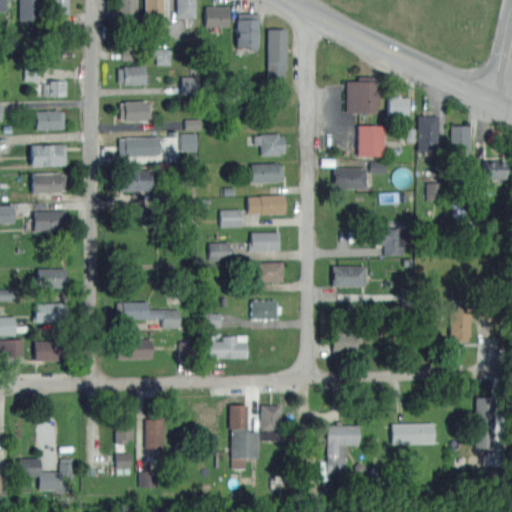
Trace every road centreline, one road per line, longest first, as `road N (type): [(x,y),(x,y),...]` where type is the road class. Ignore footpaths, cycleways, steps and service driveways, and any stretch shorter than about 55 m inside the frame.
road 1 (residential): [(511,373),(0,387)]
road 2 (residential): [(93,0),(96,475)]
road 3 (residential): [(310,11),(310,476)]
road 4 (primary): [(422,67),(288,0)]
